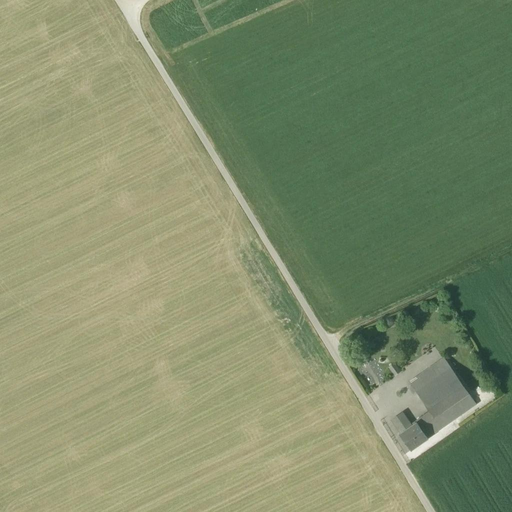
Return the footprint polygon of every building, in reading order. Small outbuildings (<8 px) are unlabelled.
[(410,383),(416,392),(451,368),(444,358),(410,383)] [(456,375),(451,368),(416,392),(431,413),(434,417),(460,399),(448,381),(456,375)] [(469,393),(456,375),(448,381),(460,399),(469,393)] [(476,404),(469,393),(460,399),(434,417),(431,413),(421,420),(420,418),(413,424),(414,425),(416,424),(426,440),(476,404)] [(393,419),(401,433),(411,427),(403,413),(393,419)] [(400,434),(411,450),(427,440),(426,440),(416,424),(414,425),(411,427),(401,433),(400,434)]
